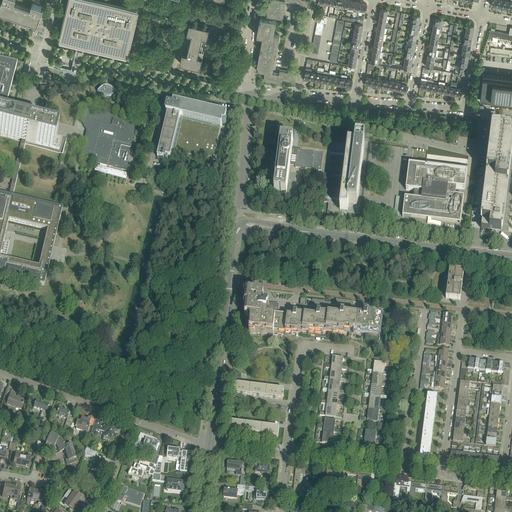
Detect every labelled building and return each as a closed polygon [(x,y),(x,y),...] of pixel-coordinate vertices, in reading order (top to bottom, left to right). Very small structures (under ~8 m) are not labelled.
[(2,0),(0,5),(0,12),(1,13),(34,25),(36,25),(37,26),(38,24),(42,13),(44,7),(33,3),(33,0),(2,0)] [(130,45),(134,25),(136,17),(138,10),(94,0),(69,0),(69,1),(67,9),(60,40),(71,43),(74,43),(76,44),(78,44),(81,45),(127,56),(129,46),(130,45)] [(269,0),(267,15),(271,16),(273,16),(283,18),(286,3),(285,3),(285,1),(298,4),(298,7),(297,8),(306,9),(307,8),(308,0),(269,0)] [(178,20),(177,20),(153,14),(152,19),(177,26),(179,20),(178,20)] [(257,67),(258,67),(258,70),(259,71),(265,72),(263,80),(282,83),(282,79),(293,81),(295,73),(295,71),(280,68),(280,69),(280,70),(279,73),(272,71),(273,70),(276,55),(270,54),(271,53),(271,52),(273,53),(276,53),(280,35),(274,34),(274,31),(276,20),(275,19),(273,19),(270,18),(260,17),(259,20),(257,31),(257,35),(259,35),(263,36),(261,47),(262,47),(261,50),(260,49),(260,50),(261,50),(261,51),(261,52),(260,52),(257,67)] [(189,22),(187,32),(187,33),(183,52),(182,52),(181,60),(180,63),(181,63),(200,67),(202,57),(204,52),(199,51),(201,41),(206,42),(207,38),(209,27),(189,22)] [(485,46),(483,54),(488,39),(492,40),(492,39),(493,38),(492,38),(493,36),(511,40),(511,26),(511,27),(510,31),(511,32),(511,34),(495,31),(494,31),(491,30),(488,29),(488,30),(490,30),(485,46)] [(373,50),(372,56),(379,58),(382,58),(383,52),(380,51),(373,50)] [(0,106),(5,108),(8,100),(16,66),(0,61),(0,106)] [(317,73),(315,80),(321,81),(323,71),(324,68),(319,67),(317,73)] [(64,70),(63,71),(63,73),(70,80),(71,80),(72,80),(73,80),(74,80),(74,79),(74,78),(76,73),(70,71),(70,70),(69,70),(68,70),(68,69),(68,70),(67,70),(66,70),(64,70)] [(511,78),(483,75),(482,76),(482,83),(482,85),(478,84),(477,88),(482,88),(482,90),(481,90),(480,98),(511,102),(511,78)] [(108,86),(107,86),(107,87),(106,87),(105,87),(104,87),(103,87),(102,87),(101,87),(100,88),(99,88),(98,89),(96,91),(97,92),(96,92),(97,93),(98,94),(99,94),(99,95),(100,95),(101,96),(103,96),(105,97),(106,97),(111,98),(112,96),(113,96),(114,95),(115,95),(115,94),(116,93),(116,92),(116,91),(115,90),(114,88),(113,88),(112,87),(110,86),(108,86)] [(167,113),(166,113),(168,114),(157,158),(166,160),(166,157),(170,158),(172,152),(174,153),(185,156),(185,155),(195,157),(195,156),(205,158),(206,157),(216,160),(218,153),(215,152),(220,129),(220,128),(220,126),(222,126),(223,122),(225,123),(227,114),(173,102),(173,104),(172,107),(168,106),(167,113)] [(81,151),(79,159),(86,161),(87,160),(100,163),(100,164),(100,166),(96,165),(94,172),(126,180),(128,174),(106,168),(107,166),(129,172),(130,167),(125,165),(126,160),(127,160),(130,149),(131,146),(130,146),(133,137),(134,137),(138,122),(133,121),(133,122),(130,121),(127,120),(87,110),(87,111),(85,111),(82,122),(84,122),(84,124),(85,124),(85,126),(87,126),(86,128),(88,129),(87,130),(89,131),(89,133),(91,133),(90,134),(87,143),(84,142),(82,151),(81,151)] [(0,134),(21,140),(23,140),(26,141),(25,141),(53,148),(54,146),(57,134),(38,129),(39,126),(43,127),(43,126),(35,124),(28,122),(28,123),(29,123),(28,127),(6,121),(2,120),(0,119),(0,134)] [(140,122),(138,132),(148,135),(151,125),(140,122)] [(489,162),(481,229),(501,231),(502,221),(503,219),(503,213),(504,211),(506,191),(506,189),(508,176),(508,174),(510,163),(510,162),(511,143),(511,125),(494,124),(492,139),(492,141),(490,159),(489,161),(489,162)] [(266,158),(266,159),(267,159),(266,164),(277,165),(277,166),(274,192),(275,192),(277,193),(281,193),(282,193),(285,194),(286,194),(290,165),(296,165),(295,168),(321,171),(323,159),(323,154),(297,151),(292,151),(292,150),(293,140),(292,140),(288,139),(286,139),(285,139),(282,139),(281,138),(281,139),(279,154),(279,155),(267,154),(267,158),(266,158)] [(21,140),(8,196),(9,196),(12,197),(25,141),(26,141),(23,140),(21,140)] [(348,146),(347,157),(329,155),(324,198),(341,200),(340,211),(348,212),(349,205),(357,206),(365,141),(356,140),(355,147),(348,146)] [(460,222),(461,220),(464,197),(455,196),(456,189),(464,190),(467,166),(426,161),(425,167),(409,165),(406,191),(414,192),(413,199),(405,198),(402,217),(403,217),(403,215),(460,222)] [(12,197),(9,196),(8,196),(0,194),(0,275),(5,277),(6,276),(22,280),(35,283),(35,284),(44,286),(53,246),(62,209),(12,197)] [(463,277),(464,272),(463,272),(458,271),(455,271),(450,271),(450,270),(449,270),(449,275),(448,275),(449,275),(448,283),(447,283),(448,283),(448,285),(447,285),(447,286),(448,286),(447,294),(446,293),(446,299),(460,301),(460,300),(461,295),(460,295),(461,290),(460,290),(460,287),(459,287),(459,285),(462,285),(462,282),(462,277),(463,277)] [(262,306),(264,295),(244,292),(242,304),(244,305),(242,316),(250,317),(251,318),(249,335),(261,336),(262,333),(269,333),(269,337),(273,338),(284,339),(285,336),(302,338),(302,334),(308,335),(326,338),(326,335),(332,335),(331,336),(362,340),(363,333),(379,335),(382,315),(368,313),(368,312),(365,311),(366,307),(367,307),(367,304),(336,300),(336,303),(306,299),(302,299),(301,299),(301,300),(300,305),(306,306),(305,314),(297,313),(297,312),(294,312),(293,316),(287,315),(277,314),(277,310),(270,309),(271,306),(270,306),(269,306),(269,305),(265,304),(264,307),(262,306)] [(336,369),(338,357),(333,356),(331,365),(326,365),(326,368),(331,369),(336,369)] [(342,370),(347,371),(348,367),(342,367),(343,358),(338,357),(336,369),(342,370)] [(373,374),(378,374),(380,362),(374,362),(373,371),(368,370),(367,373),(373,374)] [(385,363),(380,362),(378,374),(383,375),(389,376),(389,373),(384,372),(385,363)] [(331,369),(330,377),(324,377),(324,380),(330,381),(330,380),(335,381),(336,369),(331,369)] [(336,369),(335,381),(340,382),(347,383),(348,379),(341,379),(342,370),(336,369)] [(366,380),(366,385),(371,386),(372,386),(377,386),(378,374),(373,374),(372,381),(366,380)] [(382,387),(388,388),(389,388),(389,385),(388,384),(382,384),(383,375),(378,374),(377,386),(382,387)] [(330,380),(330,381),(329,389),(323,388),(323,392),(328,392),(333,393),(335,381),(330,380)] [(335,381),(333,393),(339,394),(346,395),(346,391),(339,391),(340,382),(335,381)] [(249,395),(250,386),(234,384),(233,393),(249,395)] [(266,397),(267,388),(250,386),(249,395),(266,397)] [(372,386),(371,386),(370,394),(365,394),(364,397),(370,398),(370,397),(375,398),(377,386),(372,386)] [(386,396),(381,396),(382,387),(377,386),(375,398),(381,399),(386,400),(388,400),(388,397),(386,396)] [(283,396),(284,390),(267,388),(266,397),(283,399),(283,397),(284,396),(283,396)] [(7,390),(5,396),(9,397),(7,405),(14,407),(14,406),(21,408),(22,404),(23,404),(24,401),(17,399),(17,400),(14,399),(16,393),(11,391),(11,392),(7,390),(8,390),(7,390)] [(328,392),(327,401),(322,400),(321,404),(327,404),(332,405),(333,393),(328,392)] [(332,405),(337,406),(343,406),(343,403),(338,402),(339,394),(333,393),(332,405)] [(426,412),(435,413),(437,396),(430,395),(429,394),(429,395),(428,395),(426,412)] [(369,409),(374,410),(375,398),(370,397),(370,398),(369,406),(363,405),(362,405),(361,408),(363,408),(363,409),(369,410),(369,409)] [(379,411),(385,412),(386,412),(386,409),(385,409),(385,408),(380,407),(381,399),(375,398),(374,410),(379,411)] [(36,401),(33,408),(42,411),(41,415),(43,415),(41,421),(48,424),(50,418),(45,416),(49,404),(45,403),(45,404),(36,401)] [(332,405),(327,404),(326,413),(320,412),(320,416),(330,417),(332,405)] [(330,417),(341,418),(342,415),(336,414),(337,406),(332,405),(330,417)] [(59,407),(56,415),(67,419),(64,426),(65,427),(64,431),(68,432),(73,419),(68,417),(70,411),(66,410),(66,409),(66,410),(65,409),(59,407)] [(360,421),(361,421),(372,422),(374,410),(369,409),(369,410),(367,418),(360,417),(360,421)] [(374,410),(372,422),(385,424),(385,420),(384,420),(378,419),(379,411),(374,410)] [(423,428),(433,430),(435,413),(426,412),(423,428)] [(77,421),(75,427),(76,427),(76,429),(84,432),(83,433),(87,434),(90,425),(89,425),(91,419),(88,417),(87,420),(81,418),(80,422),(77,421)] [(329,432),(330,420),(325,419),(324,428),(318,427),(318,431),(323,431),(329,432)] [(93,426),(90,434),(93,435),(95,431),(98,430),(105,432),(103,436),(104,437),(103,439),(104,441),(107,442),(109,441),(110,439),(112,434),(113,435),(116,427),(104,423),(102,423),(103,423),(102,422),(99,421),(98,421),(95,420),(93,426)] [(330,420),(329,432),(334,433),(340,433),(341,434),(342,430),(341,430),(340,430),(334,429),(336,421),(330,420)] [(228,431),(245,433),(246,424),(229,422),(228,431)] [(245,433),(261,435),(262,426),(246,424),(245,433)] [(262,426),(261,435),(278,437),(279,428),(262,426)] [(421,445),(431,446),(433,430),(423,428),(421,445)] [(327,444),(329,432),(323,431),(322,440),(317,439),(316,443),(327,444)] [(369,443),(371,432),(366,431),(365,439),(359,439),(359,442),(364,443),(364,442),(369,443)] [(333,441),(334,433),(329,432),(327,444),(340,446),(340,442),(333,441)] [(375,441),(376,433),(371,432),(369,443),(375,444),(380,445),(382,445),(382,442),(381,441),(375,441)] [(51,433),(46,443),(54,447),(55,446),(55,444),(57,445),(60,452),(65,450),(68,461),(69,461),(70,465),(77,462),(76,459),(74,452),(73,449),(71,444),(71,445),(66,446),(65,443),(64,443),(64,442),(62,441),(58,439),(59,437),(51,433)] [(153,441),(153,438),(140,433),(138,441),(137,441),(135,447),(142,449),(143,447),(148,448),(148,447),(157,450),(159,445),(159,444),(159,443),(153,441)] [(364,442),(364,443),(363,451),(358,450),(357,454),(368,455),(369,443),(364,442)] [(379,456),(379,453),(374,453),(375,444),(369,443),(368,455),(379,456)] [(429,463),(430,453),(431,446),(421,445),(419,462),(429,463)] [(86,448),(84,455),(90,457),(92,451),(86,448)] [(168,448),(167,456),(179,458),(180,459),(180,462),(177,462),(176,471),(180,471),(180,472),(182,472),(187,473),(188,464),(189,458),(189,453),(182,452),(182,453),(180,453),(180,450),(168,448)] [(14,463),(13,465),(21,467),(23,457),(19,456),(19,453),(16,453),(14,462),(14,463)] [(154,454),(151,463),(157,465),(157,463),(160,456),(154,454)] [(23,457),(21,467),(25,467),(25,468),(26,468),(28,468),(31,456),(28,455),(27,458),(23,457)] [(88,475),(86,481),(96,485),(100,472),(100,473),(98,472),(101,465),(103,465),(104,461),(95,458),(92,457),(91,461),(94,462),(89,476),(88,475)] [(238,463),(228,461),(228,463),(227,463),(227,465),(228,465),(227,470),(237,471),(236,475),(241,476),(242,473),(242,472),(243,462),(238,461),(238,463)] [(131,468),(128,475),(133,476),(133,475),(139,477),(142,478),(144,471),(149,472),(148,474),(153,476),(154,474),(157,465),(151,463),(151,464),(149,468),(139,464),(135,463),(133,468),(131,468)] [(157,465),(154,474),(160,475),(162,463),(157,463),(157,465)] [(255,466),(255,467),(256,467),(256,473),(265,474),(264,480),(262,479),(261,483),(268,484),(269,480),(268,480),(270,465),(257,464),(256,466),(255,466)] [(327,466),(324,486),(331,487),(332,483),(331,483),(332,475),(332,473),(342,474),(343,468),(327,466)] [(315,478),(315,471),(296,468),(294,485),(299,485),(301,475),(311,476),(311,477),(315,478)] [(341,485),(340,488),(347,489),(348,485),(346,485),(348,475),(355,476),(356,470),(343,468),(342,474),(342,477),(341,485)] [(374,481),(375,472),(359,470),(358,476),(357,485),(357,487),(356,490),(363,491),(364,487),(363,487),(364,477),(367,477),(371,477),(370,485),(369,492),(372,492),(373,489),(374,481)] [(168,481),(167,490),(183,492),(184,483),(168,481)] [(408,482),(395,481),(392,500),(399,501),(400,498),(399,497),(400,487),(407,488),(407,492),(409,493),(411,483),(408,483),(408,482)] [(409,499),(408,502),(415,503),(416,499),(415,499),(416,489),(423,490),(424,484),(411,483),(409,493),(409,499)] [(477,497),(483,498),(484,486),(486,486),(465,483),(462,490),(466,492),(467,489),(478,491),(477,497)] [(4,488),(2,497),(6,498),(7,495),(10,496),(12,487),(5,485),(5,487),(4,487),(4,488)] [(225,489),(224,497),(237,499),(237,495),(244,496),(245,487),(240,486),(238,485),(237,491),(225,489)] [(314,487),(306,486),(299,485),(294,485),(292,500),(297,501),(299,491),(309,492),(309,493),(313,494),(314,487)] [(427,485),(424,501),(424,504),(431,505),(431,501),(430,501),(431,491),(438,492),(437,494),(440,497),(441,497),(443,487),(427,485)] [(440,503),(440,506),(447,507),(447,503),(446,503),(447,493),(455,494),(456,488),(451,488),(451,486),(446,486),(446,487),(443,487),(441,497),(441,502),(440,503)] [(10,496),(10,499),(16,500),(16,502),(18,503),(16,511),(19,511),(21,507),(22,501),(19,500),(20,496),(18,496),(20,488),(17,488),(17,487),(15,487),(12,487),(10,496)] [(123,487),(117,501),(121,503),(123,499),(124,497),(128,498),(128,500),(127,501),(140,505),(144,495),(127,489),(123,487)] [(249,487),(249,491),(255,492),(254,500),(258,501),(257,505),(263,505),(263,501),(266,501),(266,502),(267,494),(265,494),(264,493),(264,494),(259,493),(259,491),(260,491),(260,488),(257,488),(254,487),(249,487)] [(501,500),(503,488),(497,487),(496,496),(491,495),(490,499),(496,499),(501,500)] [(511,498),(507,497),(508,489),(503,488),(501,500),(506,501),(511,501),(511,498)] [(29,493),(27,502),(30,503),(30,502),(34,503),(35,502),(37,491),(30,490),(29,492),(29,493)] [(69,491),(65,495),(69,498),(69,499),(70,499),(66,505),(68,507),(68,508),(72,510),(76,504),(77,504),(76,503),(77,501),(83,505),(86,501),(78,495),(79,493),(76,490),(74,492),(73,494),(69,491)] [(37,491),(35,502),(38,503),(38,505),(42,506),(40,511),(44,511),(48,499),(45,499),(45,500),(43,500),(44,493),(41,492),(40,492),(37,491)] [(475,510),(481,511),(483,498),(485,499),(485,498),(483,498),(477,497),(464,496),(461,503),(464,504),(465,502),(476,503),(475,510)] [(496,499),(495,508),(489,507),(489,511),(494,511),(500,511),(501,500),(496,499)] [(292,500),(290,511),(296,511),(297,506),(299,507),(307,508),(307,509),(309,509),(311,509),(311,507),(312,503),(309,502),(297,501),(292,500)] [(511,511),(511,510),(505,509),(506,501),(501,500),(500,511),(511,511)] [(363,511),(364,505),(348,503),(346,511),(352,511),(353,510),(363,511)]
